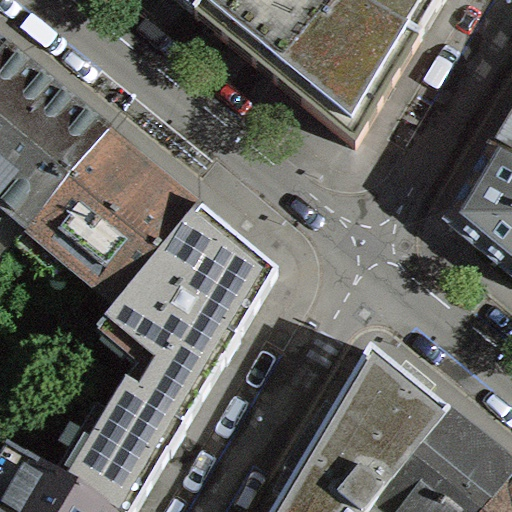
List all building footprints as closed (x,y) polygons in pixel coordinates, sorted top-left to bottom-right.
[(175,0),(195,16),(208,0),(175,0)] [(351,0),(208,0),(195,16),(276,82),(355,147),(419,41),(351,0)] [(444,0),(351,0),(419,41),(420,42),(429,27),(444,0)] [(0,268),(27,236),(107,138),(39,82),(5,54),(7,51),(0,44),(0,268)] [(491,154),(511,167),(511,118),(506,129),(491,154)] [(107,138),(27,236),(120,312),(200,214),(141,165),(107,138)] [(487,255),(511,275),(511,167),(491,154),(449,224),(487,255)] [(200,214),(120,312),(99,338),(139,371),(142,365),(203,402),(233,352),(277,277),(200,214)] [(370,511),(448,417),(371,354),(301,470),(276,511),(370,511)] [(139,371),(109,420),(98,413),(88,430),(45,404),(5,452),(25,464),(104,511),(136,511),(175,448),(203,402),(142,365),(139,371)] [(448,417),(370,511),(487,511),(511,482),(511,469),(483,446),(448,417)] [(104,511),(25,464),(0,505),(0,511),(104,511)] [(511,511),(511,482),(487,511),(511,511)]
